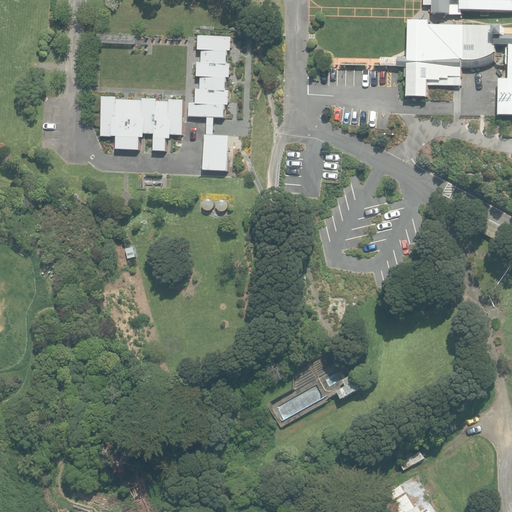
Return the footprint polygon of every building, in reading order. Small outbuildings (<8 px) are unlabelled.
[(511,36),(505,36),(497,36),(497,45),(511,45),(510,80),(501,79),(500,116),(511,115),(511,0),(425,0),(426,6),(434,6),(434,14),(451,15),(451,16),(462,16),(462,11),(511,11),(511,36)] [(497,36),(505,36),(506,27),(485,26),(485,23),(459,23),(459,26),(430,26),(430,22),(411,21),(410,59),(400,58),(400,67),(409,67),(409,69),(405,69),(405,77),(409,77),(409,97),(429,97),(429,86),(462,86),(463,68),(475,68),(479,68),(490,65),(496,61),(497,45),(497,36)] [(100,34),(99,42),(99,43),(102,44),(129,45),(136,45),(137,45),(137,44),(138,36),(100,34)] [(230,172),(232,136),(216,135),(217,118),(227,118),(227,105),(231,105),(231,91),(228,91),(229,78),(232,78),(233,64),(229,64),(230,51),(233,51),(234,37),(202,36),(201,50),(204,51),(204,63),(201,63),(200,77),(203,77),(202,89),(199,89),(199,103),(192,103),(191,117),(210,118),(209,135),(208,135),(206,171),(230,172)] [(398,58),(382,58),(382,67),(398,66),(398,58)] [(115,137),(119,137),(119,150),(142,151),(142,138),(145,138),(147,138),(147,134),(158,134),(157,151),(169,152),(169,139),(172,139),(173,139),(174,135),(183,136),(185,136),(186,101),(185,101),(172,100),(172,102),(160,102),(160,100),(146,99),(146,101),(135,100),(129,100),(120,100),(120,98),(105,97),(103,137),(114,137),(115,137)] [(212,200),(210,199),(208,200),(207,201),(206,202),(205,204),(205,206),(206,208),(207,209),(208,210),(210,211),(212,211),(213,210),(215,209),(216,207),(216,205),(216,203),(215,202),(214,200),(212,200)] [(226,201),(224,200),(222,201),(221,202),(219,203),(219,205),(219,207),(219,209),(221,210),(222,211),(224,212),(226,212),(227,211),(229,210),(230,208),(230,206),(230,205),(229,203),(228,201),(226,201)] [(477,229),(505,245),(511,231),(484,216),(477,229)] [(345,381),(349,386),(340,392),(345,400),(362,390),(354,376),(345,381)] [(409,511),(436,511),(430,501),(432,499),(418,476),(401,486),(415,509),(409,511)]
